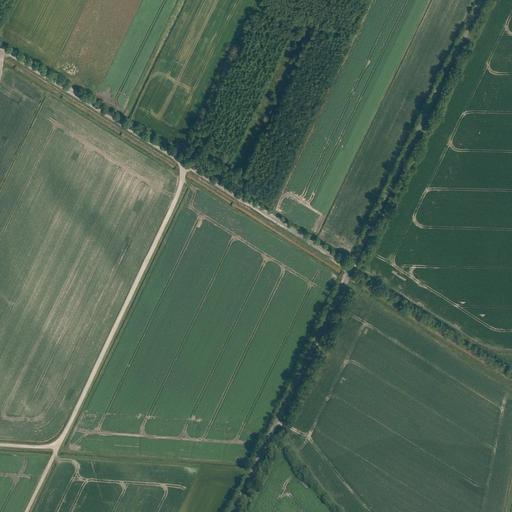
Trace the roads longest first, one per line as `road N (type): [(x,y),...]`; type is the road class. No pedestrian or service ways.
road 1 (unclassified): [(0,46),(350,271)]
road 2 (track): [(184,162),(178,190),(26,511)]
road 3 (unclassified): [(480,0),(350,271)]
road 4 (unclassified): [(350,271),(234,511)]
